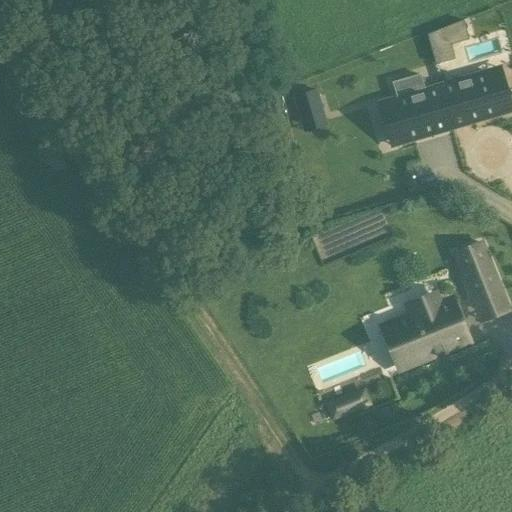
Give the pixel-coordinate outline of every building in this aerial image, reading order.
[(462,19),(425,33),(434,63),(453,57),(449,43),(468,38),(462,19)] [(497,39),(468,48),(472,60),(501,51),(497,39)] [(467,123),(500,113),(487,71),(439,85),(446,110),(461,106),(467,123)] [(391,99),(403,141),(436,132),(431,115),(446,110),(439,85),(424,90),(419,74),(392,82),(396,98),(391,99)] [(317,92),(296,98),(301,115),(322,109),(317,92)] [(480,243),(454,253),(471,297),(498,286),(480,243)] [(398,327),(412,361),(434,352),(440,350),(468,339),(452,301),(437,307),(432,294),(409,303),(416,320),(398,327)] [(331,419),(348,413),(342,398),(325,404),(331,419)]
